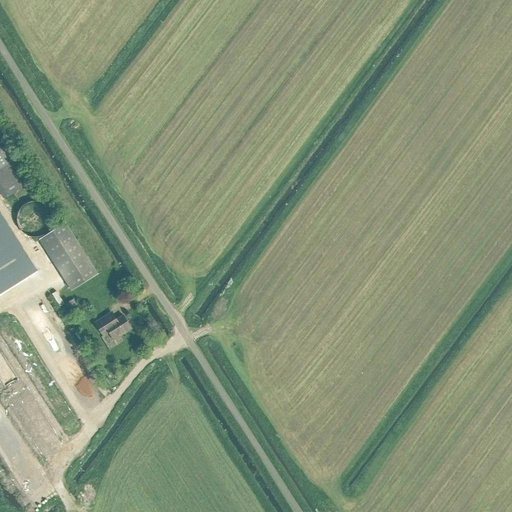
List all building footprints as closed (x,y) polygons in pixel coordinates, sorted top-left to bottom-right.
[(32,185),(9,148),(0,153),(0,189),(7,201),(32,185)] [(50,220),(65,203),(55,195),(41,212),(50,220)] [(0,296),(37,273),(22,249),(0,214),(0,296)] [(66,222),(39,239),(71,290),(98,273),(66,222)] [(119,259),(114,247),(104,251),(109,263),(119,259)] [(73,299),(68,302),(72,308),(77,304),(73,299)] [(104,336),(109,333),(114,340),(132,329),(123,316),(117,320),(112,313),(96,323),(104,336)] [(34,356),(42,377),(54,372),(46,351),(34,356)] [(2,359),(21,386),(31,379),(13,352),(2,359)] [(30,389),(24,394),(27,398),(22,402),(29,410),(28,411),(35,419),(40,415),(34,408),(41,402),(30,389)] [(55,446),(62,443),(59,436),(52,440),(55,446)] [(18,483),(4,493),(8,499),(23,490),(18,483)] [(9,504),(12,508),(27,498),(22,492),(16,496),(17,497),(9,504)]
